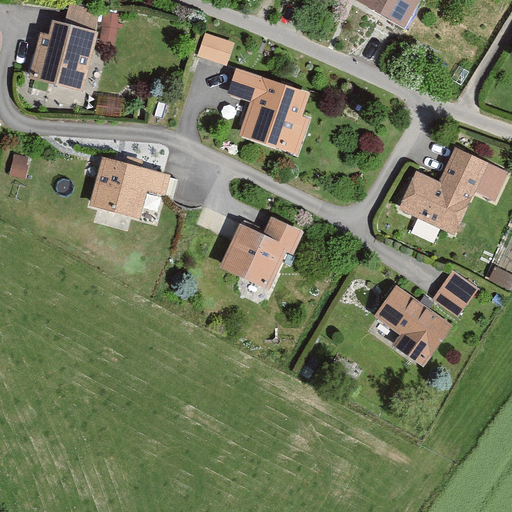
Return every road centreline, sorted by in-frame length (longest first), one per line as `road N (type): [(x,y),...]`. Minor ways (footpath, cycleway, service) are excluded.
road 1 (residential): [(426,112),(357,227),(171,143),(13,123),(3,103),(5,67)]
road 2 (residential): [(175,0),(367,75),(426,112)]
